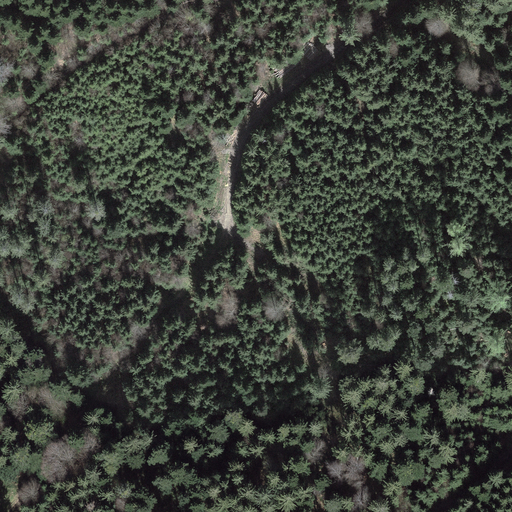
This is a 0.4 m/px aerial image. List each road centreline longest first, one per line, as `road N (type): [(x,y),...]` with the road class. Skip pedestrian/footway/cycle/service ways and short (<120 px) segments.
road 1 (track): [(406,0),(268,104),(245,135),(205,261),(3,511)]
road 2 (track): [(223,0),(143,27),(81,63),(0,132)]
